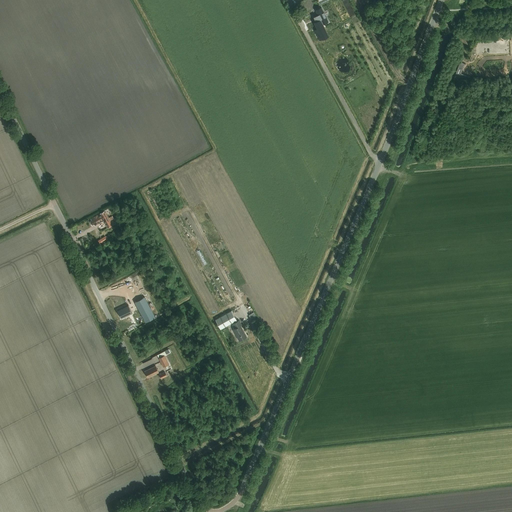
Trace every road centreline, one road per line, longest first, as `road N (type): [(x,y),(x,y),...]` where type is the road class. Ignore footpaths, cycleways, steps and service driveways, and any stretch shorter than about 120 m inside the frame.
road 1 (unclassified): [(220,511),(238,495),(441,0)]
road 2 (unclassified): [(205,511),(0,93)]
